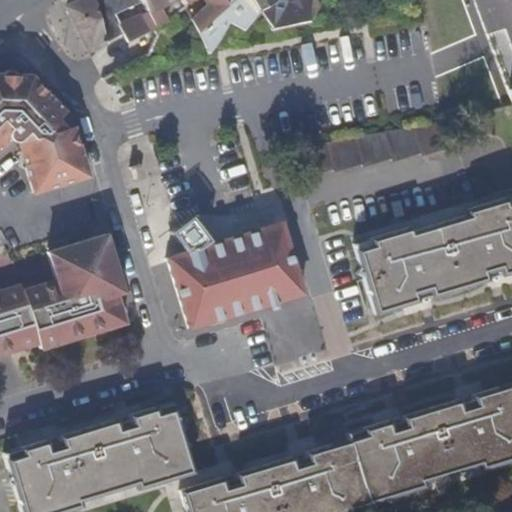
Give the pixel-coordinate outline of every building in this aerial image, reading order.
[(103,33),(93,0),(78,0),(64,6),(88,52),(88,53),(122,34),(118,26),(116,21),(103,33)] [(141,3),(139,0),(93,0),(103,33),(116,21),(118,20),(114,15),(141,3)] [(183,5),(180,0),(139,0),(141,3),(144,8),(118,20),(116,21),(118,26),(122,34),(127,43),(154,29),(155,29),(166,22),(185,8),(183,5)] [(233,4),(230,0),(180,0),(183,5),(191,0),(210,0),(211,1),(190,20),(198,32),(200,31),(233,4)] [(230,0),(233,4),(235,9),(233,20),(258,9),(252,0),(230,0)] [(282,0),(280,2),(278,0),(252,0),(258,9),(259,11),(260,12),(271,31),(308,23),(308,20),(307,0),(282,0)] [(319,7),(316,0),(307,0),(308,20),(308,23),(313,22),(319,7)] [(511,0),(471,0),(484,35),(486,34),(507,91),(511,104),(511,0)] [(233,20),(235,9),(233,4),(200,31),(198,32),(209,54),(217,45),(229,23),(233,20)] [(244,32),(259,14),(257,12),(259,11),(258,9),(233,20),(229,23),(244,32)] [(0,134),(0,133),(7,140),(9,141),(14,142),(18,142),(21,150),(17,155),(21,168),(27,166),(33,185),(84,169),(71,126),(63,128),(56,120),(64,113),(29,76),(9,75),(0,74),(0,354),(37,344),(38,349),(123,323),(115,297),(122,294),(103,235),(45,253),(53,281),(19,291),(18,286),(0,291),(0,134)] [(451,148),(442,121),(428,124),(437,152),(451,148)] [(437,152),(428,124),(413,127),(421,154),(422,157),(437,152)] [(421,154),(413,127),(399,129),(408,158),(421,154)] [(408,158),(399,129),(384,132),(392,159),(393,162),(408,158)] [(392,159),(384,132),(370,134),(379,163),(392,159)] [(379,163),(370,134),(358,136),(355,137),(363,164),(364,168),(379,163)] [(363,164),(355,137),(341,140),(350,169),(363,164)] [(350,169),(341,140),(325,143),(334,169),(335,173),(350,169)] [(334,169),(325,143),(311,146),(310,146),(319,174),(334,169)] [(319,174),(310,146),(303,147),(295,147),(304,179),(319,174)] [(29,194),(86,176),(84,169),(33,185),(27,166),(21,168),(29,194)] [(499,278),(511,273),(511,195),(461,211),(462,216),(411,231),(409,227),(368,240),(351,245),(372,316),(379,313),(417,303),(417,301),(415,295),(426,291),(428,297),(429,299),(463,288),(487,281),(487,280),(485,274),(497,270),(498,276),(499,278)] [(302,294),(280,223),(165,258),(187,329),(302,294)] [(498,276),(497,270),(485,274),(487,280),(498,276)] [(417,301),(428,297),(426,291),(415,295),(417,301)] [(422,482),(476,466),(478,471),(511,460),(511,382),(470,396),(471,399),(473,405),(461,408),(459,403),(401,420),(402,425),(390,429),(389,423),(388,420),(361,429),(362,434),(346,439),(303,452),(305,456),(306,462),(294,466),(292,460),(234,477),(236,483),(224,486),(222,481),(221,477),(179,490),(185,511),(361,511),(367,510),(366,505),(424,487),(422,482)] [(473,405),(471,399),(459,403),(461,408),(473,405)] [(135,491),(192,473),(172,408),(171,402),(155,407),(128,416),(128,418),(130,425),(118,428),(117,422),(117,421),(58,440),(60,445),(47,450),(45,444),(44,440),(18,448),(2,453),(4,459),(20,511),(64,511),(81,507),(80,502),(134,486),(135,491)] [(130,425),(128,418),(117,422),(118,428),(130,425)] [(390,429),(402,425),(401,420),(389,423),(390,429)] [(47,450),(60,445),(58,440),(45,444),(47,450)] [(306,462),(305,456),(292,460),(294,466),(306,462)] [(236,483),(234,477),(222,481),(224,486),(236,483)]
